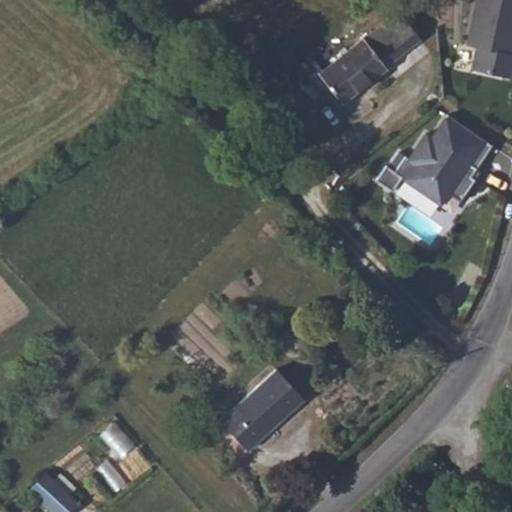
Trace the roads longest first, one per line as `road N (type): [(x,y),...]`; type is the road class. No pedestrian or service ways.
road 1 (track): [(108,0),(471,361)]
road 2 (unclassified): [(511,264),(471,361),(439,406)]
road 3 (unclassified): [(439,406),(326,511)]
